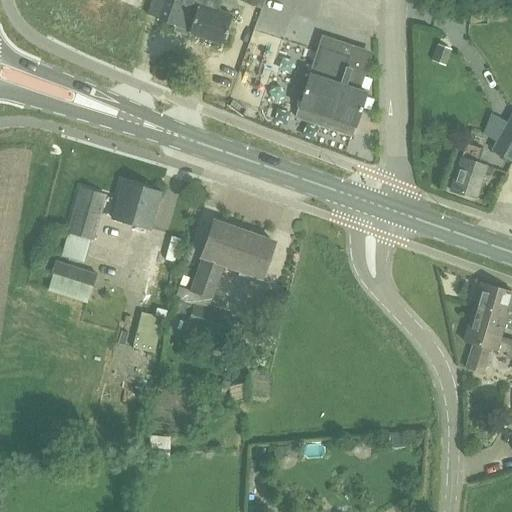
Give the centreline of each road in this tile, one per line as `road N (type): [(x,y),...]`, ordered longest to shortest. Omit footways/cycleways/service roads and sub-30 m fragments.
road 1 (unclassified): [(448,511),(449,395),(430,349),(372,276),(370,243),(382,209)]
road 2 (primary): [(382,209),(96,106)]
road 3 (residential): [(382,209),(397,169),(394,0)]
road 4 (primary): [(511,254),(382,209)]
